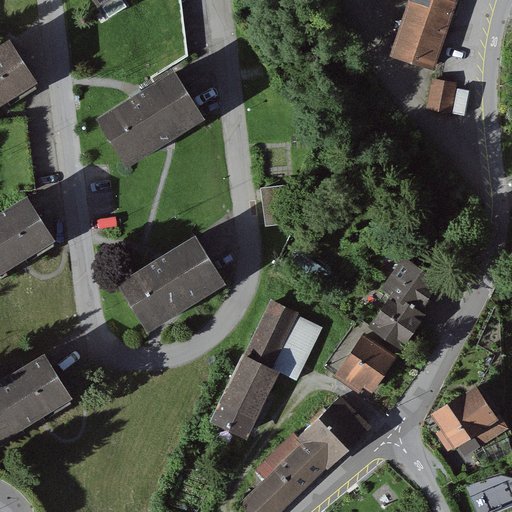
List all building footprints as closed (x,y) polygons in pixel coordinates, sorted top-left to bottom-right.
[(459,0),(407,0),(410,1),(393,57),(437,71),(459,0)] [(17,39),(0,50),(0,108),(44,80),(17,39)] [(180,69),(104,119),(135,166),(211,116),(180,69)] [(455,81),(432,79),(429,109),(452,111),(455,81)] [(35,196),(0,217),(0,275),(61,238),(35,196)] [(203,233),(125,281),(155,329),(233,281),(203,233)] [(441,278),(404,256),(383,292),(392,297),(372,329),(406,350),(428,314),(422,310),(441,278)] [(247,356),(243,354),(213,423),(252,440),(282,370),(273,366),(296,311),(271,300),(247,356)] [(398,356),(363,335),(336,380),(370,401),(398,356)] [(54,352),(0,384),(0,446),(81,398),(54,352)] [(480,386),(434,417),(444,432),(438,436),(452,455),(477,438),(484,448),(510,430),(480,386)] [(288,511),(374,428),(342,397),(299,440),(294,434),(257,471),(266,480),(241,505),(248,511),(288,511)]
